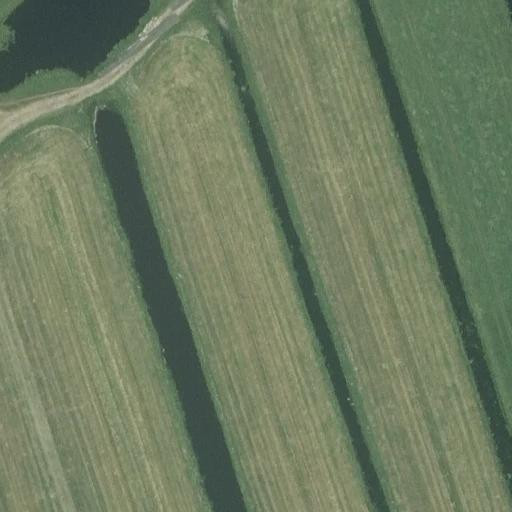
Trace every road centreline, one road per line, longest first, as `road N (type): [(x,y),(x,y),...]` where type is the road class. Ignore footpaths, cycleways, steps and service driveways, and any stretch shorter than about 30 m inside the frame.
road 1 (track): [(0,130),(114,76),(188,0)]
road 2 (track): [(65,511),(0,293)]
